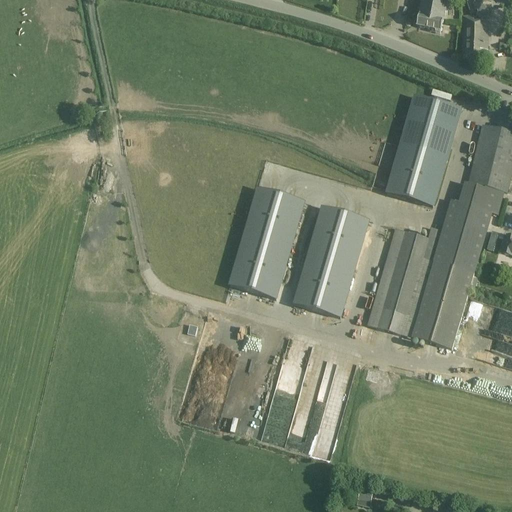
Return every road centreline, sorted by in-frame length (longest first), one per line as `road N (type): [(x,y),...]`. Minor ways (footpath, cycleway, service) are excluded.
road 1 (track): [(198,303),(161,288),(148,271),(92,0)]
road 2 (unclassified): [(511,93),(369,35),(246,0)]
